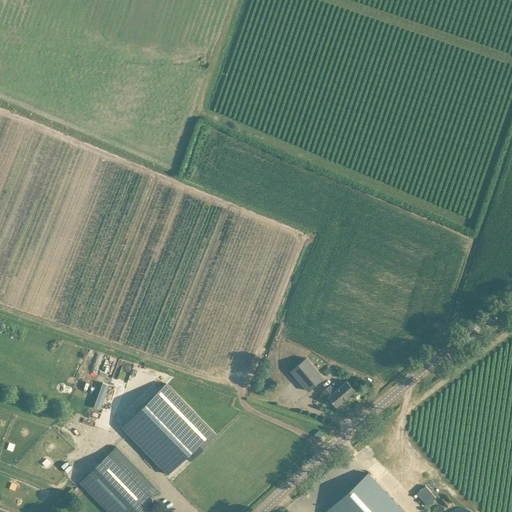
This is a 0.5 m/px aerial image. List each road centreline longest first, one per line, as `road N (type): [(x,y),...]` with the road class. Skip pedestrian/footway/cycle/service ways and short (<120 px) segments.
road 1 (track): [(0,309),(352,429)]
road 2 (tertiary): [(261,511),(511,301)]
